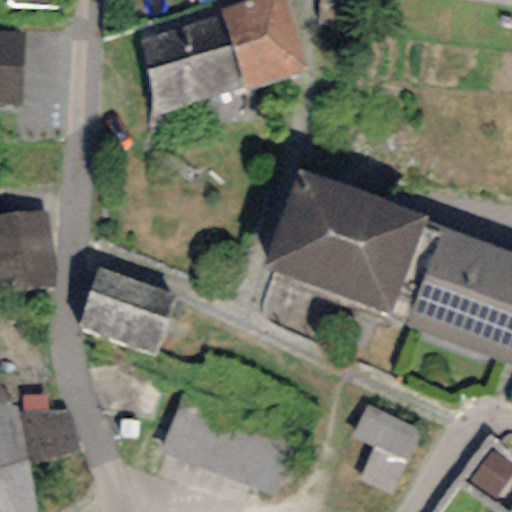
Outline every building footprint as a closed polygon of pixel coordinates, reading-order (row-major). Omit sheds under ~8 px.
[(284,0),(249,0),(220,9),(223,14),(244,89),(246,90),(307,71),(284,0)] [(223,14),(180,26),(200,101),(244,89),(223,14)] [(157,114),(200,101),(180,26),(135,39),(157,114)] [(0,31),(0,106),(16,108),(22,33),(0,31)] [(427,218),(297,168),(260,266),(390,315),(427,218)] [(0,287),(53,282),(46,211),(0,216),(0,287)] [(511,253),(440,227),(404,326),(511,365),(511,253)] [(175,298),(98,268),(75,325),(152,355),(175,298)] [(0,403),(0,511),(35,511),(27,464),(18,411),(16,403),(5,403),(0,403)] [(421,434),(365,409),(351,442),(374,453),(359,486),(392,500),(421,434)] [(68,410),(18,411),(27,464),(80,453),(68,410)]
